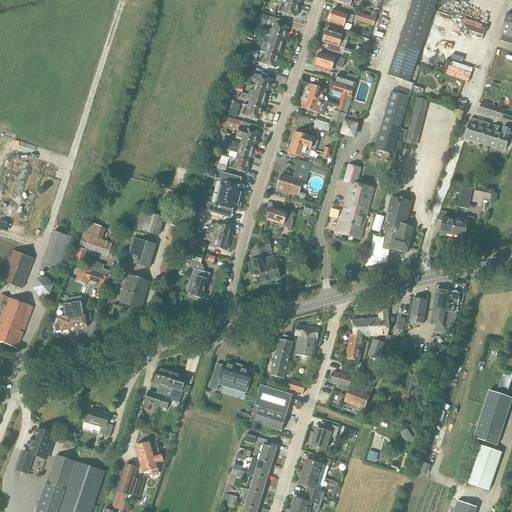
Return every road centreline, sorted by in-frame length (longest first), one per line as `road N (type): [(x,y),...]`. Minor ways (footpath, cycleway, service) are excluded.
road 1 (residential): [(232,327),(228,310),(251,211),(318,0)]
road 2 (tertiary): [(0,390),(232,327)]
road 3 (residential): [(276,511),(334,300)]
road 4 (tertiary): [(334,300),(511,260)]
